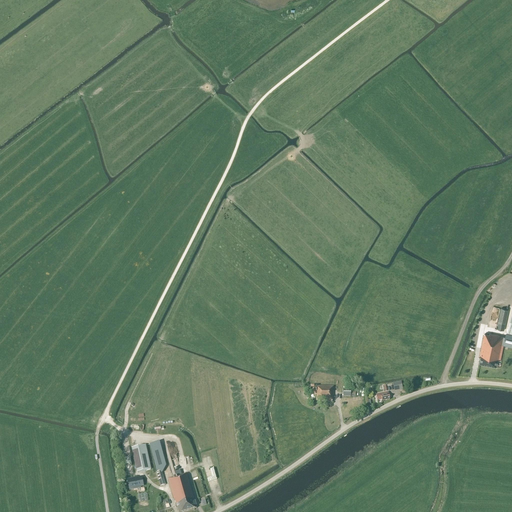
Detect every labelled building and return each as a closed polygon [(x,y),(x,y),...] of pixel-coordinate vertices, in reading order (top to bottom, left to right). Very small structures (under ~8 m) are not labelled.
[(504,331),(506,322),(508,310),(501,308),(498,321),(497,329),(504,331)] [(511,334),(507,333),(503,345),(511,347),(511,334)] [(500,361),(505,337),(489,334),(489,335),(484,334),(480,357),(481,357),(479,364),(496,367),(498,360),(500,361)] [(333,398),(333,387),(316,387),(310,386),(310,395),(316,395),(316,401),(321,401),(321,402),(332,402),(332,398),(333,398)] [(388,395),(388,393),(384,394),(384,393),(376,395),(377,401),(381,400),(381,401),(389,400),(389,395),(388,395)] [(149,444),(157,473),(161,472),(162,473),(166,466),(159,442),(149,444)] [(137,473),(150,470),(145,445),(131,448),(137,473)] [(182,475),(181,471),(175,472),(176,477),(168,479),(174,500),(175,500),(178,511),(184,511),(196,509),(186,474),(182,475)] [(160,487),(165,485),(162,473),(161,472),(157,473),(156,473),(160,487)] [(128,481),(130,491),(143,488),(141,478),(128,481)]
